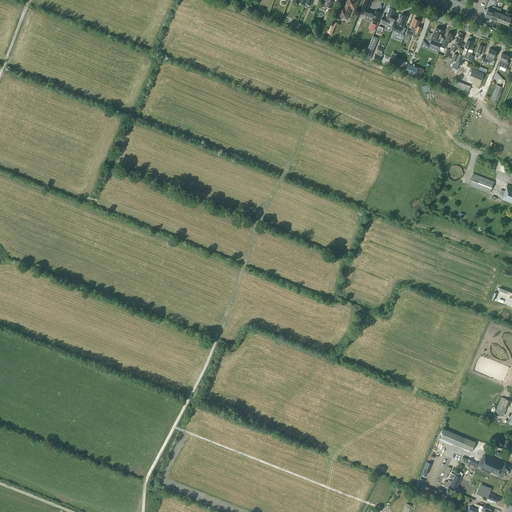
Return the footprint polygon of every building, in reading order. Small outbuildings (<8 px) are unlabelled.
[(346,0),(345,2),(346,2),(344,6),(341,5),(337,15),(347,18),(351,7),(355,9),(358,0),(346,0)] [(371,19),(374,20),(377,21),(381,12),(375,10),(374,12),(367,10),(369,3),(370,0),(365,0),(365,1),(364,1),(360,12),(372,16),(371,19)] [(485,16),(491,18),(494,10),(495,6),(492,5),(491,8),(492,8),(491,9),(488,8),(485,16)] [(386,19),(382,17),(380,22),(387,25),(387,26),(392,27),(396,17),(393,16),(394,14),(393,14),(395,9),(391,7),(391,8),(389,8),(389,10),(389,11),(389,12),(389,11),(386,19)] [(491,18),(497,20),(500,12),(501,9),(499,8),(497,11),(494,10),(491,18)] [(497,20),(503,22),(505,15),(500,12),(497,20)] [(406,21),(406,20),(406,19),(408,15),(402,13),(398,24),(395,23),(393,30),(403,34),(402,34),(403,35),(406,27),(403,26),(405,22),(406,21)] [(511,17),(505,15),(503,22),(509,25),(511,17)] [(415,31),(419,33),(421,27),(418,25),(420,20),(415,18),(412,25),(411,28),(411,29),(411,30),(414,32),(415,32),(415,31)] [(316,30),(323,33),(327,24),(320,21),(316,30)] [(430,44),(428,49),(437,52),(439,48),(441,43),(438,42),(440,36),(441,37),(442,33),(444,30),(442,29),(437,27),(434,34),(433,34),(432,36),(431,39),(432,40),(430,44)] [(414,32),(411,30),(407,29),(403,39),(409,41),(411,36),(412,37),(414,32)] [(443,43),(441,47),(445,48),(448,40),(451,42),(454,34),(448,32),(445,39),(444,39),(443,43)] [(450,49),(455,51),(457,46),(459,47),(461,41),(462,37),(458,35),(457,39),(456,39),(455,42),(454,42),(453,45),(452,45),(450,49)] [(365,56),(370,58),(378,38),(373,36),(365,56)] [(470,49),(471,45),(472,41),(468,39),(463,50),(461,49),(456,60),(459,62),(462,55),(462,54),(470,57),(472,53),(466,51),(468,48),(470,49)] [(478,57),(480,53),(482,54),(483,50),(483,49),(484,46),(480,44),(475,56),(478,57)] [(487,54),(486,58),(483,57),(481,63),(483,64),(484,62),(487,63),(489,59),(493,61),(497,51),(490,48),(487,54)] [(392,52),(388,62),(393,64),(397,54),(392,52)] [(498,62),(498,64),(506,68),(509,61),(507,61),(509,55),(507,55),(502,53),(500,59),(498,62)] [(405,68),(407,62),(397,58),(393,66),(404,71),(405,68)] [(408,63),(405,71),(416,75),(419,67),(412,65),(408,63)] [(484,79),(486,72),(474,68),(472,75),(484,79)] [(430,84),(423,85),(424,92),(431,90),(430,84)] [(503,87),(496,85),(491,99),(498,102),(503,87)] [(446,170),(446,172),(446,175),(447,177),(449,179),(451,180),(453,181),(456,180),(458,179),(460,178),(461,175),(462,173),(461,171),(460,168),(459,166),(456,165),(454,165),(451,165),(449,166),(447,168),(446,170)] [(468,185),(489,193),(494,181),(473,173),(468,185)] [(511,186),(507,184),(505,190),(501,189),(499,194),(503,195),(501,199),(511,203),(511,186)] [(505,398),(502,396),(495,412),(503,416),(507,407),(508,407),(511,400),(505,398)] [(476,442),(445,429),(441,439),(472,451),(476,442)] [(484,456),(483,455),(478,465),(503,477),(504,474),(506,475),(510,466),(505,464),(506,462),(500,459),(501,458),(486,451),(484,456)] [(422,491),(436,496),(438,490),(425,485),(422,491)] [(483,498),(483,496),(488,498),(487,500),(492,502),(492,501),(495,503),(496,501),(498,502),(499,498),(495,496),(495,495),(490,493),(489,494),(485,492),(486,489),(479,486),(478,489),(475,494),(483,498)]
